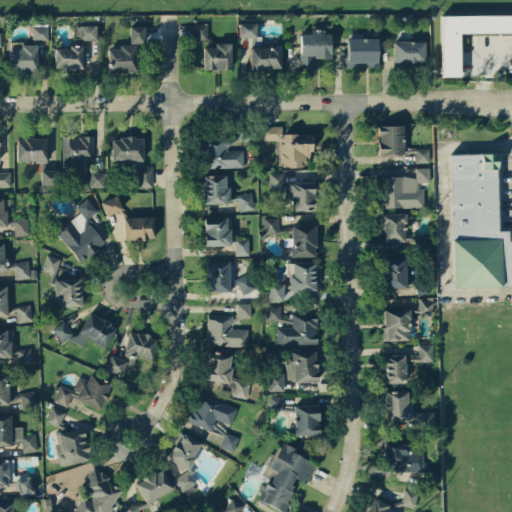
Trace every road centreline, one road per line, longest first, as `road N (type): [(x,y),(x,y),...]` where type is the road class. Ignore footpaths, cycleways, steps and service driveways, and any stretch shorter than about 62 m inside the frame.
road 1 (residential): [(511,103),(0,102)]
road 2 (residential): [(130,437),(169,389),(178,361),(173,18)]
road 3 (residential): [(334,511),(353,444),(351,98)]
road 4 (residential): [(178,303),(127,304),(110,288),(131,272),(179,270)]
